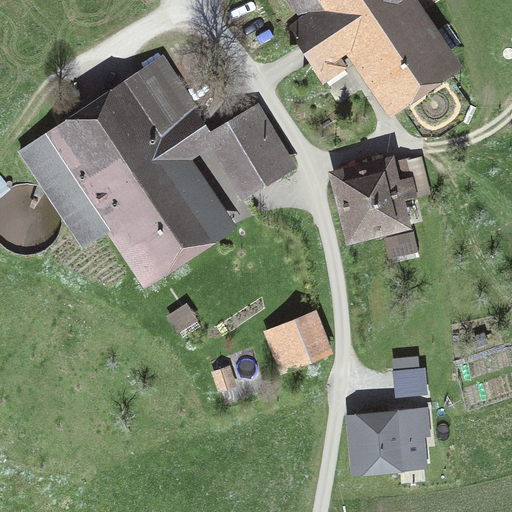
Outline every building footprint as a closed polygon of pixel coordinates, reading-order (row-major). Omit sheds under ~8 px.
[(324,78),(364,51),(396,98),(445,65),(417,24),(400,0),(291,0),(304,18),(289,27),(324,78)] [(148,269),(219,223),(177,160),(209,139),(207,136),(210,135),(165,62),(58,133),(55,128),(20,151),(83,245),(117,222),(148,269)] [(244,112),(210,135),(207,136),(209,139),(243,190),(279,166),(244,112)] [(397,186),(400,196),(415,193),(413,188),(427,184),(420,157),(406,160),(406,158),(391,162),(397,186)] [(397,218),(392,198),(400,196),(397,186),(389,188),(384,169),(343,179),(356,229),(397,218)] [(414,230),(388,237),(392,253),(418,246),(414,230)] [(188,305),(169,318),(181,335),(200,322),(188,305)] [(315,314),(265,334),(280,369),(329,349),(315,314)] [(215,372),(221,392),(238,387),(232,367),(215,372)] [(425,368),(392,371),(395,398),(428,395),(425,368)] [(431,437),(428,407),(346,415),(352,475),(428,468),(425,437),(431,437)]
